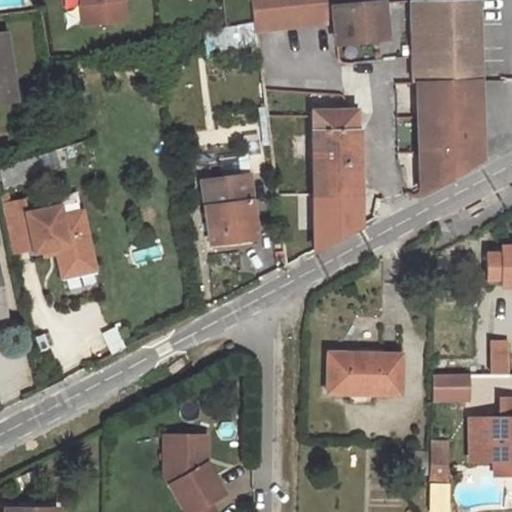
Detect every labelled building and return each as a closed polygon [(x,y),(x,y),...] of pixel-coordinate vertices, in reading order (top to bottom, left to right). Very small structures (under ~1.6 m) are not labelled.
[(123,0),(81,0),(84,25),(126,20),(123,0)] [(254,21),(256,32),(336,23),(334,7),(326,8),(325,0),(255,0),(252,0),(254,21)] [(476,1),(408,3),(411,57),(413,84),(416,84),(480,83),(478,1),(476,1)] [(383,2),(334,7),(336,23),(338,45),(387,39),(383,2)] [(11,32),(0,33),(0,100),(18,99),(11,32)] [(416,84),(421,195),(482,163),(480,83),(416,84)] [(312,113),(316,251),(362,227),(360,133),(357,133),(357,112),(312,113)] [(244,164),(219,168),(221,182),(246,178),(244,164)] [(202,185),(211,246),(255,239),(246,178),(221,182),(202,185)] [(25,200),(2,205),(13,254),(34,250),(35,253),(43,252),(57,249),(58,254),(63,278),(95,271),(83,213),(62,217),(60,207),(28,214),(25,200)] [(504,257),(488,257),(488,284),(503,284),(503,292),(511,291),(511,250),(504,251),(504,257)] [(507,378),(507,345),(490,345),(489,378),(507,378)] [(399,357),(328,356),(327,394),(398,395),(399,357)] [(469,373),(434,374),(434,399),(470,399),(469,373)] [(511,397),(505,398),(505,419),(474,418),(474,459),(498,459),(498,468),(511,467),(511,397)] [(179,438),(179,465),(166,465),(166,476),(187,511),(199,511),(208,507),(212,504),(226,496),(208,465),(203,465),(203,457),(208,457),(207,437),(179,438)] [(166,438),(166,465),(179,465),(179,438),(166,438)] [(448,480),(449,450),(434,450),(433,480),(448,480)] [(416,453),(401,452),(401,475),(415,475),(416,453)]
